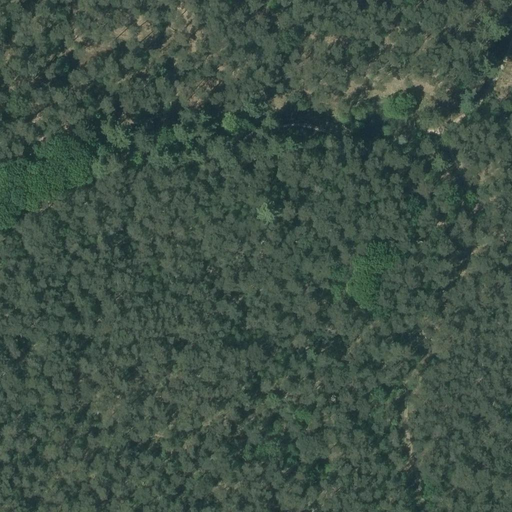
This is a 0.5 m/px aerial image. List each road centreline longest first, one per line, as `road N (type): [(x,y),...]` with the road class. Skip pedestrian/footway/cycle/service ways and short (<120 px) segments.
road 1 (track): [(0,202),(71,157),(103,149),(299,130),(381,141),(441,133)]
road 2 (track): [(441,133),(481,102),(511,40)]
